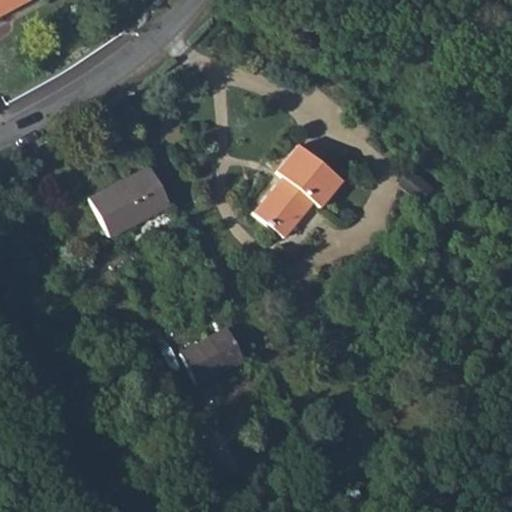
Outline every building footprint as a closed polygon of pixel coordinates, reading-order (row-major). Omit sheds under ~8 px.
[(0,0),(0,15),(29,1),(29,0),(0,0)] [(251,215),(281,239),(309,205),(315,210),(337,183),(294,148),(273,175),(279,180),(251,215)] [(87,202),(107,238),(166,206),(146,169),(87,202)] [(409,181),(398,194),(419,211),(429,198),(409,181)] [(177,356),(193,387),(240,362),(223,331),(177,356)] [(209,486),(237,471),(217,435),(190,450),(209,486)] [(209,486),(216,500),(244,485),(237,471),(209,486)]
